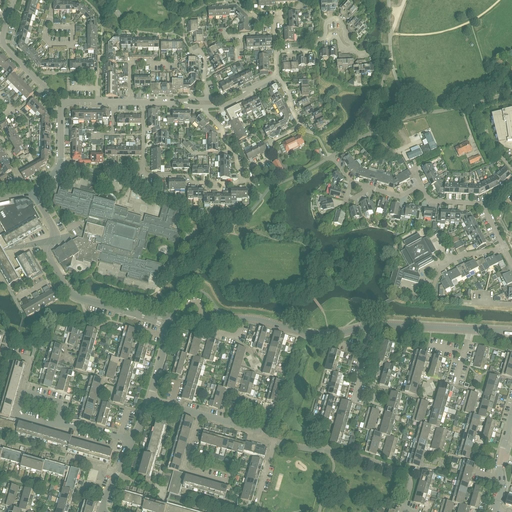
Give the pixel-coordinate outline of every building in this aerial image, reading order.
[(326,8),(326,6),(328,6),(328,7),(329,7),(329,0),(320,0),(321,9),(323,9),(323,10),(325,11),(326,10),(326,8)] [(336,9),(336,8),(338,8),(337,0),(329,0),(329,7),(331,7),(331,6),(333,6),(333,8),(332,8),(332,10),(334,11),(336,9)] [(29,2),(27,7),(36,10),(37,4),(29,2)] [(343,12),(343,11),(344,10),(346,11),(345,12),(346,13),(352,7),(348,3),(347,4),(345,2),(339,9),(341,10),(340,11),(340,13),(342,13),(343,12)] [(77,15),(81,5),(79,5),(79,4),(72,4),(72,11),(76,11),(76,15),(77,15)] [(80,13),(83,16),(88,11),(82,6),(81,5),(77,15),(78,15),(80,13)] [(351,19),(357,13),(359,11),(353,6),(352,7),(346,13),(347,14),(348,13),(350,15),(348,16),(347,17),(347,19),(349,19),(350,18),(351,19)] [(27,7),(26,13),(32,15),(34,16),(36,10),(27,7)] [(234,14),(237,17),(242,12),(238,8),(235,8),(235,7),(229,7),(229,14),(234,14)] [(91,11),(89,13),(88,11),(83,16),(86,18),(83,21),(84,22),(93,18),(92,17),(94,14),(91,11)] [(24,12),(22,18),(31,21),(32,15),(26,13),(24,12)] [(240,20),(241,25),(248,25),(248,18),(245,16),(246,15),(242,12),(237,17),(240,20)] [(22,18),(20,24),(29,27),(31,21),(22,18)] [(88,23),(88,27),(94,27),(97,27),(97,19),(93,19),(93,18),(84,22),(84,23),(88,23)] [(191,19),(191,22),(188,22),(188,27),(198,27),(198,21),(197,21),(197,18),(191,19)] [(350,28),(350,27),(351,26),(353,27),(352,28),(353,29),(359,23),(355,19),(354,20),(352,18),(347,25),(348,26),(347,27),(347,29),(349,29),(350,28)] [(357,35),(357,34),(359,35),(364,29),(365,31),(366,31),(365,30),(367,28),(367,26),(365,25),(365,24),(363,26),(359,23),(353,29),(354,30),(355,29),(357,31),(355,32),(354,33),(354,35),(357,35)] [(20,24),(19,30),(28,32),(29,27),(20,24)] [(17,36),(20,37),(26,38),(28,32),(19,30),(17,36)] [(115,43),(121,43),(121,36),(115,36),(115,38),(113,39),(111,41),(114,45),(115,43)] [(18,46),(24,44),(26,38),(20,37),(18,44),(19,44),(18,46)] [(194,43),(203,43),(205,46),(207,45),(205,42),(203,42),(203,38),(207,37),(194,38),(194,43)] [(244,44),(244,49),(247,49),(247,48),(253,47),(253,38),(246,39),(246,44),(244,44)] [(106,46),(106,51),(113,51),(113,46),(114,45),(111,41),(108,44),(108,46),(106,46)] [(206,48),(209,55),(220,49),(217,42),(206,48)] [(19,48),(25,54),(29,49),(24,45),(24,44),(18,46),(20,48),(19,48)] [(87,51),(88,51),(94,51),(94,55),(97,55),(97,50),(97,45),(87,44),(87,51)] [(323,59),(323,58),(328,58),(328,49),(325,49),(325,44),(322,45),(322,48),(320,48),(320,60),(322,60),(323,59)] [(331,45),(331,49),(328,49),(328,58),(337,57),(336,48),(334,48),(334,45),(331,45)] [(25,54),(29,58),(35,51),(31,47),(29,49),(25,54)] [(209,55),(212,59),(218,56),(218,57),(223,54),(220,49),(209,55)] [(29,58),(33,62),(38,57),(38,58),(40,56),(35,51),(29,58)] [(309,57),(310,56),(310,59),(306,59),(306,66),(316,66),(316,60),(314,60),(314,56),(312,56),(312,53),(309,54),(309,57)] [(338,58),(338,59),(336,59),(337,67),(340,67),(340,69),(345,69),(345,65),(345,60),(343,60),(343,61),(341,61),(341,59),(342,59),(341,58),(341,53),(338,53),(338,58)] [(299,54),(300,57),(297,57),(298,61),(298,66),(306,66),(306,59),(302,59),(302,57),(303,57),(302,54),(299,54)] [(97,63),(97,55),(94,55),(94,60),(88,60),(88,69),(94,69),(94,63),(97,63)] [(348,59),(349,59),(349,61),(346,61),(346,60),(345,60),(345,65),(345,69),(351,68),(351,66),(353,66),(353,64),(353,59),(351,59),(351,57),(351,55),(348,55),(348,57),(348,59)] [(210,61),(212,65),(221,61),(218,57),(218,56),(212,59),(210,61)] [(40,68),(42,62),(38,58),(38,57),(33,62),(38,67),(39,67),(40,68)] [(0,62),(0,65),(3,68),(9,62),(5,58),(0,62)] [(293,61),(294,61),(294,63),(290,64),(290,71),(299,70),(298,66),(298,61),(296,61),(296,58),(293,58),(293,61)] [(281,62),(282,71),(290,71),(290,64),(286,64),(286,62),(287,62),(286,59),(283,59),(284,61),(281,62)] [(224,68),(221,61),(212,65),(216,72),(224,68)] [(364,64),(365,64),(365,66),(362,66),(362,65),(361,65),(362,74),(367,74),(367,71),(370,71),(374,71),(373,63),(369,63),(369,64),(367,64),(367,62),(366,61),(364,62),(364,64)] [(3,68),(7,72),(14,65),(12,63),(11,63),(9,62),(3,68)] [(355,63),(355,64),(353,64),(353,66),(353,72),(356,72),(356,74),(362,74),(361,65),(360,65),(360,66),(357,66),(357,64),(358,64),(358,62),(356,62),(355,63)] [(7,72),(10,76),(14,72),(17,70),(15,68),(16,67),(14,65),(7,72)] [(260,74),(258,75),(259,77),(263,75),(267,75),(267,72),(269,72),(269,66),(260,66),(260,74)] [(250,71),(245,74),(249,82),(259,77),(258,75),(253,77),(250,71)] [(16,74),(14,72),(10,76),(7,79),(11,84),(17,77),(15,75),(16,74)] [(190,78),(188,80),(196,87),(195,87),(199,83),(197,82),(197,80),(198,80),(198,74),(191,74),(191,78),(190,78)] [(228,77),(229,79),(233,87),(238,85),(239,87),(238,84),(235,79),(233,74),(228,77)] [(245,74),(240,76),(244,84),(249,82),(245,74)] [(240,76),(235,79),(238,84),(239,87),(244,84),(240,76)] [(11,84),(15,88),(22,80),(20,78),(19,79),(17,77),(11,84)] [(229,79),(224,81),(228,90),(233,87),(229,79)] [(299,85),(299,84),(301,84),(301,88),(309,87),(308,79),(299,80),(299,82),(296,82),(296,85),(299,85)] [(15,88),(19,92),(25,85),(23,83),(24,82),(22,80),(15,88)] [(193,92),(195,92),(196,89),(196,87),(188,80),(189,81),(188,82),(183,82),(183,89),(189,89),(189,88),(191,88),(191,91),(193,92)] [(223,92),(228,90),(224,81),(219,84),(223,92)] [(19,92),(23,96),(30,88),(28,86),(27,87),(25,85),(19,92)] [(279,89),(278,89),(276,85),(269,89),(270,91),(268,92),(271,97),(278,94),(277,92),(279,91),(279,92),(281,91),(281,89),(279,89)] [(296,91),(296,92),(296,94),(299,94),(299,96),(309,96),(309,87),(301,88),(301,92),(299,92),(299,91),(296,91)] [(27,100),(34,93),(31,91),(32,90),(30,88),(23,96),(27,100)] [(281,95),(281,96),(279,97),(278,94),(271,97),(273,102),(272,102),(274,105),(275,104),(283,100),(282,98),(283,98),(284,96),(282,95),(281,95)] [(257,98),(252,100),(256,108),(261,106),(257,98)] [(300,107),(300,106),(301,105),(303,108),(310,105),(306,98),(297,102),(298,104),(296,105),(297,108),(300,107)] [(33,99),(27,105),(31,109),(38,103),(33,99)] [(252,100),(247,103),(251,111),(256,108),(252,100)] [(275,104),(277,109),(286,105),(283,100),(275,104)] [(241,103),(244,110),(246,113),(251,111),(247,103),(245,104),(244,101),(241,103)] [(36,114),(37,112),(42,107),(38,103),(31,109),(36,114)] [(241,103),(233,107),(236,114),(244,110),(241,103)] [(280,114),(282,113),(288,110),(286,105),(277,109),(280,114)] [(302,116),(304,115),(305,117),(310,114),(313,113),(313,112),(310,105),(303,108),(305,112),(303,113),(303,112),(300,114),(302,116)] [(37,117),(38,118),(47,114),(46,113),(47,112),(42,107),(37,112),(40,114),(37,117)] [(225,111),(230,122),(237,118),(235,114),(236,114),(233,107),(225,111)] [(146,114),(146,116),(158,116),(158,111),(159,111),(159,108),(153,108),(153,110),(148,110),(148,114),(146,114)] [(502,146),(511,149),(511,150),(511,149),(511,108),(492,114),(498,142),(499,142),(502,146)] [(284,118),(284,120),(288,121),(290,118),(289,116),(291,115),(288,110),(282,113),(284,118)] [(312,119),(312,118),(314,117),(316,120),(322,117),(318,110),(313,112),(313,113),(310,114),(311,116),(308,117),(310,120),(312,119)] [(69,117),(69,126),(73,126),(73,121),(79,121),(79,112),(73,112),(73,117),(69,117)] [(190,112),(184,112),(184,122),(190,122),(190,123),(193,123),(193,117),(193,115),(190,115),(190,112)] [(42,119),(42,123),(48,123),(48,116),(47,116),(47,114),(38,118),(38,119),(42,119)] [(194,122),(198,126),(205,119),(201,115),(198,118),(196,115),(193,115),(193,117),(193,123),(193,122),(194,122)] [(314,128),(316,127),(317,129),(326,125),(322,117),(316,120),(317,124),(316,125),(315,124),(312,125),(314,128)] [(231,129),(240,124),(237,118),(230,122),(228,123),(229,126),(231,125),(232,128),(231,129)] [(9,119),(4,122),(0,123),(0,128),(1,130),(3,129),(9,126),(11,124),(10,123),(11,122),(9,119)] [(204,132),(206,134),(212,129),(208,125),(209,123),(205,119),(198,126),(202,130),(201,131),(203,133),(204,132)] [(279,123),(278,123),(281,130),(286,127),(285,125),(287,124),(288,121),(284,120),(283,121),(279,123)] [(152,128),(152,131),(159,131),(159,122),(158,122),(148,122),(148,128),(152,128)] [(280,132),(280,131),(281,130),(278,123),(276,124),(275,122),(270,125),(274,133),(275,132),(275,131),(277,130),(278,132),(277,132),(278,134),(279,134),(280,132)] [(3,129),(6,134),(14,130),(11,124),(9,126),(3,129)] [(243,130),(240,124),(231,129),(233,132),(234,131),(236,134),(234,135),(243,130)] [(423,124),(411,130),(412,133),(409,134),(411,138),(426,130),(423,124)] [(272,135),(271,135),(270,133),(272,132),(273,133),(274,133),(270,125),(265,127),(266,129),(263,130),(267,137),(269,136),(269,137),(271,138),(272,136),(272,135)] [(69,126),(69,128),(69,130),(70,130),(70,136),(79,136),(79,130),(73,130),(73,126),(69,126)] [(214,131),(212,129),(206,134),(208,136),(208,140),(218,140),(218,134),(214,134),(214,131)] [(6,134),(10,139),(17,135),(14,130),(6,134)] [(247,137),(247,136),(243,130),(234,135),(236,138),(237,137),(239,141),(247,137)] [(155,134),(155,139),(167,139),(167,131),(159,131),(152,131),(152,134),(155,134)] [(431,132),(424,135),(431,150),(437,147),(431,132)] [(10,139),(12,145),(20,140),(17,135),(10,139)] [(283,145),(280,146),(283,153),(286,151),(287,153),(298,147),(304,144),(300,136),(294,139),(293,138),(282,144),(283,145)] [(158,148),(166,148),(166,145),(167,145),(167,139),(155,139),(155,145),(158,145),(158,148)] [(12,145),(15,150),(21,146),(21,147),(23,145),(20,140),(12,145)] [(459,156),(465,153),(465,154),(472,151),(468,141),(461,144),(462,145),(455,148),(459,156)] [(267,150),(263,142),(256,146),(261,155),(264,154),(263,152),(267,150)] [(421,147),(422,151),(422,152),(426,150),(427,153),(429,152),(430,152),(429,149),(427,144),(421,147)] [(13,151),(16,156),(24,152),(21,147),(21,146),(15,150),(13,151)] [(256,146),(250,149),(255,158),(258,157),(257,155),(260,154),(261,155),(256,146)] [(244,152),(248,160),(252,158),(253,160),(255,158),(250,149),(244,152)] [(420,150),(408,155),(410,160),(422,154),(420,150)] [(79,160),(79,163),(87,163),(87,160),(82,160),(82,154),(73,154),(73,160),(79,160)] [(97,154),(91,154),(91,156),(91,160),(87,160),(87,163),(91,163),(97,163),(97,154)] [(344,163),(347,167),(354,162),(349,155),(342,160),(344,162),(344,163)] [(481,160),(479,155),(473,157),(468,159),(470,164),(481,160)] [(0,162),(0,163),(3,168),(8,165),(11,164),(8,158),(0,162)] [(41,159),(36,163),(39,169),(39,168),(45,165),(45,164),(47,163),(47,162),(41,159)] [(278,160),(273,163),(278,174),(284,171),(280,164),(278,165),(276,161),(278,160),(278,161),(278,160)] [(355,175),(359,168),(360,168),(361,166),(356,160),(354,162),(347,167),(351,172),(352,171),(355,175)] [(36,163),(31,166),(35,174),(40,171),(39,168),(39,169),(36,163)] [(422,168),(424,173),(433,168),(431,164),(422,168)] [(11,170),(8,165),(3,168),(0,169),(3,174),(0,176),(0,178),(1,180),(8,176),(6,173),(11,170)] [(31,166),(25,169),(30,177),(35,174),(31,166)] [(510,171),(505,166),(499,171),(506,179),(510,176),(507,173),(510,171)] [(360,178),(365,179),(367,171),(360,168),(359,168),(355,175),(360,177),(360,178)] [(424,173),(426,177),(436,172),(433,168),(424,173)] [(20,172),(23,177),(25,180),(30,177),(25,169),(20,172)] [(411,176),(408,170),(400,174),(404,182),(409,180),(408,178),(411,176)] [(338,183),(343,179),(337,171),(332,176),(338,183)] [(371,180),(374,181),(376,173),(367,171),(365,179),(371,181),(371,180)] [(377,183),(382,184),(385,174),(385,173),(377,171),(376,173),(374,181),(377,182),(377,183)] [(494,176),(493,176),(493,177),(496,182),(500,179),(502,182),(506,179),(499,171),(494,176)] [(426,177),(429,181),(438,177),(436,172),(426,177)] [(393,178),(390,177),(391,174),(385,173),(385,174),(382,184),(388,186),(388,185),(393,187),(393,178)] [(393,178),(393,187),(399,184),(399,185),(404,182),(400,174),(393,178)] [(493,176),(489,179),(494,188),(498,186),(496,182),(493,177),(493,176)] [(429,181),(431,186),(433,184),(440,181),(438,177),(429,181)] [(408,183),(411,189),(419,185),(416,179),(408,183)] [(489,179),(485,181),(489,190),(494,188),(489,179)] [(438,193),(444,193),(444,186),(442,186),(440,181),(433,184),(438,193)] [(485,181),(480,183),(485,192),(489,190),(485,181)] [(480,183),(477,185),(479,195),(485,192),(480,183)] [(87,218),(88,219),(89,219),(88,220),(87,221),(87,222),(88,222),(87,223),(83,239),(81,239),(80,241),(78,240),(77,240),(76,239),(72,241),(56,250),(54,251),(61,264),(62,263),(66,269),(71,266),(73,256),(75,256),(77,260),(77,261),(83,262),(84,261),(92,263),(93,260),(97,261),(97,260),(99,260),(99,262),(113,266),(114,264),(123,266),(121,272),(128,274),(127,278),(148,284),(151,274),(153,275),(153,276),(160,278),(160,275),(161,275),(163,267),(161,264),(146,260),(146,261),(138,259),(139,256),(141,257),(143,249),(146,250),(148,241),(146,241),(148,234),(169,239),(168,241),(175,243),(179,241),(181,233),(181,231),(172,229),(177,209),(163,205),(159,219),(145,215),(143,222),(141,221),(142,216),(128,213),(129,210),(114,206),(116,201),(115,198),(114,195),(111,193),(109,193),(104,193),(100,194),(100,195),(98,198),(95,197),(95,195),(74,189),(72,195),(68,194),(69,190),(67,189),(67,187),(60,185),(57,195),(54,195),(53,202),(55,205),(56,205),(62,207),(61,209),(75,213),(74,215),(87,218)] [(331,188),(329,195),(339,197),(341,191),(336,189),(337,187),(331,185),(330,188),(331,188)] [(322,203),(320,209),(323,209),(323,210),(333,208),(332,201),(327,202),(326,199),(320,197),(319,202),(322,203)] [(385,216),(386,213),(388,204),(385,204),(386,200),(379,198),(377,208),(383,210),(383,212),(384,213),(383,216),(385,216)] [(25,199),(14,201),(15,204),(0,206),(0,222),(6,233),(1,236),(0,238),(5,246),(6,246),(7,248),(41,228),(37,220),(41,218),(34,207),(31,201),(25,199)] [(374,212),(374,203),(370,204),(369,200),(361,202),(364,213),(372,210),(373,213),(374,212)] [(401,216),(402,210),(398,209),(399,204),(392,203),(390,215),(395,216),(394,219),(400,220),(401,216)] [(402,210),(401,216),(404,217),(405,216),(410,217),(410,216),(412,206),(410,205),(409,206),(406,206),(405,209),(403,209),(402,210)] [(360,218),(362,217),(360,211),(358,212),(356,206),(349,208),(352,218),(359,216),(360,218)] [(418,220),(420,212),(417,211),(417,207),(415,207),(414,206),(412,206),(410,216),(416,217),(416,219),(418,220)] [(431,218),(431,220),(435,220),(436,209),(431,209),(431,210),(424,209),(423,218),(431,218)] [(345,214),(341,213),(342,211),(337,210),(335,217),(334,223),(341,225),(345,214)] [(437,215),(437,221),(439,221),(438,224),(440,224),(445,225),(445,222),(446,211),(441,211),(441,215),(437,215)] [(460,212),(460,220),(462,220),(464,222),(470,219),(472,218),(470,213),(467,214),(467,212),(460,212)] [(464,222),(466,227),(475,222),(472,218),(470,219),(464,222)] [(466,227),(467,229),(465,230),(466,232),(468,231),(477,226),(475,222),(466,227)] [(479,231),(477,226),(468,231),(466,232),(465,232),(467,237),(470,235),(479,231)] [(470,235),(472,240),(481,235),(479,231),(470,235)] [(395,266),(394,269),(393,269),(389,285),(399,288),(401,284),(402,279),(418,284),(420,277),(418,272),(418,269),(433,261),(430,256),(431,254),(436,252),(428,237),(423,240),(421,239),(418,234),(403,242),(406,247),(406,249),(401,252),(409,267),(401,271),(397,270),(398,267),(395,266)] [(472,240),(474,244),(483,239),(481,235),(472,240)] [(486,243),(483,239),(474,244),(477,248),(479,247),(481,249),(486,247),(485,244),(486,243)] [(0,269),(9,285),(19,280),(0,247),(0,269)] [(43,273),(30,251),(17,258),(17,259),(16,260),(27,279),(31,277),(33,279),(43,273)] [(499,256),(495,258),(494,256),(489,258),(493,266),(498,264),(502,271),(506,269),(499,256)] [(483,258),(479,260),(485,271),(489,269),(493,266),(489,258),(485,260),(483,258)] [(474,260),(469,262),(474,270),(478,268),(481,273),(482,276),(486,273),(485,271),(479,260),(475,262),(474,260)] [(464,263),(460,265),(466,276),(470,274),(469,273),(474,270),(469,262),(465,265),(464,263)] [(456,269),(452,271),(456,279),(458,282),(466,278),(466,276),(460,265),(456,267),(456,269)] [(499,278),(502,282),(511,276),(511,275),(510,272),(508,273),(506,269),(502,271),(495,275),(497,279),(499,278)] [(452,282),(456,279),(452,271),(447,274),(448,276),(444,278),(450,289),(454,286),(452,282)] [(511,276),(502,282),(504,287),(502,288),(504,292),(511,288),(511,276)] [(439,286),(439,295),(445,296),(445,291),(450,289),(444,278),(442,279),(440,282),(442,285),(439,286)] [(53,289),(50,291),(49,289),(47,291),(53,301),(58,298),(53,289)] [(45,294),(42,295),(48,304),(53,301),(47,291),(44,292),(45,294)] [(42,295),(40,297),(39,296),(37,297),(43,307),(48,304),(42,295)] [(35,300),(32,301),(37,310),(43,307),(37,297),(34,298),(35,300)] [(32,301),(29,303),(29,302),(26,303),(32,313),(37,310),(32,301)] [(24,306),(21,307),(27,316),(32,313),(26,303),(24,305),(24,306)] [(88,327),(87,327),(86,333),(87,333),(96,336),(98,330),(88,327)] [(125,327),(124,332),(135,335),(136,330),(135,329),(125,327)] [(68,329),(69,329),(68,333),(79,336),(80,337),(82,337),(83,334),(80,334),(80,331),(69,328),(68,329)] [(123,333),(124,333),(122,337),(133,340),(135,335),(124,332),(123,332),(123,333)] [(285,335),(277,332),(275,332),(274,332),(273,337),(274,337),(284,340),(285,339),(284,339),(285,335)] [(68,333),(67,337),(66,337),(66,338),(77,341),(79,336),(68,333)] [(86,333),(85,335),(84,338),(95,341),(96,337),(98,338),(99,336),(96,336),(87,333),(86,333)] [(201,336),(191,334),(190,339),(201,342),(202,337),(201,336)] [(120,337),(118,342),(132,346),(133,340),(122,337),(120,337)] [(282,345),(283,341),(284,341),(284,340),(273,337),(271,342),(282,345)] [(74,346),(76,347),(79,348),(80,345),(77,344),(77,341),(66,338),(65,339),(66,340),(65,344),(69,345),(72,346),(74,346)] [(94,345),(95,341),(84,338),(83,341),(83,343),(93,346),(96,347),(97,346),(94,345)] [(217,347),(219,341),(208,338),(206,343),(217,347)] [(190,339),(188,344),(199,347),(201,342),(190,339)] [(392,343),(384,341),(382,340),(380,346),(392,349),(392,348),(391,347),(392,343)] [(121,343),(121,344),(119,348),(130,351),(132,346),(118,342),(121,343)] [(147,349),(149,345),(140,342),(139,348),(148,350),(150,351),(151,350),(147,349)] [(280,350),(282,345),(271,342),(270,347),(280,350)] [(62,346),(52,343),(50,349),(61,352),(62,346)] [(92,351),(93,346),(83,343),(82,344),(82,345),(81,348),(84,349),(90,351),(92,351)] [(206,343),(205,349),(216,352),(217,347),(206,343)] [(188,344),(187,349),(198,352),(199,347),(188,344)] [(489,348),(479,345),(477,351),(488,354),(489,348)] [(246,349),(235,346),(233,351),(244,354),(246,349)] [(389,354),(391,350),(392,350),(392,349),(380,346),(379,351),(389,354)] [(279,356),(280,350),(270,347),(268,353),(279,356)] [(92,351),(90,351),(84,349),(81,348),(80,351),(80,352),(80,353),(92,357),(92,356),(91,355),(92,351)] [(119,348),(118,352),(118,351),(117,353),(129,356),(130,351),(119,348)] [(187,349),(185,354),(187,355),(189,355),(191,356),(193,357),(194,357),(196,357),(198,352),(187,349)] [(205,349),(203,354),(215,357),(215,356),(216,352),(205,349)] [(341,352),(333,350),(330,349),(329,354),(339,357),(341,352)] [(417,350),(415,356),(426,359),(427,353),(426,353),(425,353),(417,350)] [(233,351),(232,356),(243,359),(244,354),(233,351)] [(388,358),(389,354),(379,351),(377,356),(389,359),(392,360),(393,359),(388,358)] [(477,351),(476,356),(486,359),(488,354),(477,351)] [(48,356),(47,359),(58,362),(60,357),(47,353),(46,355),(48,356)] [(89,362),(90,358),(91,358),(92,357),(80,353),(78,359),(89,362)] [(118,354),(117,358),(116,358),(119,359),(120,359),(122,360),(124,361),(125,361),(127,361),(128,361),(129,356),(117,353),(117,354),(118,354)] [(137,353),(136,358),(145,360),(145,361),(146,361),(147,360),(144,359),(146,355),(137,353)] [(278,361),(279,356),(268,353),(267,357),(267,358),(278,361)] [(213,362),(214,358),(215,358),(215,357),(203,354),(202,359),(204,360),(213,362)] [(338,362),(339,357),(329,354),(327,359),(338,362)] [(414,357),(415,357),(413,361),(424,364),(426,359),(415,356),(414,355),(414,357)] [(108,356),(107,360),(106,360),(106,361),(117,364),(119,359),(116,358),(117,358),(108,356)] [(379,362),(381,363),(385,364),(386,364),(388,360),(389,360),(389,359),(377,356),(376,361),(378,362),(379,362)] [(476,356),(474,361),(486,365),(486,363),(485,363),(486,359),(476,356)] [(193,357),(193,360),(192,362),(203,365),(204,360),(202,359),(201,359),(199,358),(197,357),(196,357),(194,357),(193,357)] [(276,366),(278,361),(267,358),(265,363),(276,366)] [(88,366),(89,362),(78,359),(77,364),(89,367),(89,366),(88,366)] [(336,368),(338,362),(327,359),(326,365),(336,368)] [(106,362),(105,366),(116,369),(117,364),(106,361),(105,362),(106,362)] [(135,363),(134,363),(132,363),(130,362),(128,361),(127,361),(125,361),(123,366),(135,369),(135,368),(134,368),(135,364),(135,363)] [(230,361),(229,367),(240,370),(241,365),(241,364),(230,361)] [(413,361),(412,365),(411,365),(411,366),(423,369),(424,364),(413,361)] [(473,367),(483,370),(484,365),(486,366),(486,365),(474,361),(473,367)] [(26,366),(26,365),(27,363),(22,362),(22,365),(13,362),(12,368),(23,371),(24,366),(25,366),(26,366)] [(201,370),(203,365),(192,362),(190,367),(201,370)] [(275,371),(276,366),(265,363),(264,368),(275,371)] [(385,364),(381,363),(380,366),(384,367),(384,369),(392,372),(393,366),(386,364),(385,364)] [(57,367),(46,364),(44,370),(55,372),(57,367)] [(86,372),(87,368),(88,368),(89,367),(77,364),(75,369),(86,372)] [(511,372),(511,366),(504,364),(502,364),(500,369),(503,369),(511,372)] [(329,371),(332,372),(334,373),(335,373),(336,368),(326,365),(324,370),(327,371),(329,371)] [(105,366),(104,370),(103,370),(103,371),(115,374),(116,369),(105,366)] [(132,374),(134,370),(135,370),(135,369),(123,366),(122,371),(132,374)] [(411,367),(412,367),(411,371),(421,374),(423,369),(411,366),(411,367)] [(200,375),(201,370),(190,367),(189,372),(200,375)] [(229,367),(227,372),(238,375),(240,370),(229,367)] [(21,376),(23,371),(12,368),(11,373),(21,376)] [(262,374),(273,377),(275,371),(264,368),(262,374)] [(66,370),(64,369),(62,369),(61,372),(61,374),(71,377),(73,372),(66,370)] [(501,375),(510,377),(511,378),(511,377),(511,372),(503,369),(501,375)] [(44,370),(43,375),(54,378),(55,372),(44,370)] [(252,373),(249,372),(247,372),(245,371),(244,371),(242,370),(242,371),(241,373),(244,374),(244,377),(255,380),(256,374),(252,373)] [(109,379),(112,380),(113,380),(115,374),(103,371),(103,372),(103,373),(102,377),(103,377),(109,379)] [(131,380),(132,374),(122,371),(120,377),(131,380)] [(411,371),(409,375),(408,375),(408,376),(420,380),(420,378),(421,374),(411,371)] [(198,381),(200,375),(189,372),(188,378),(198,381)] [(227,372),(226,377),(237,380),(238,375),(227,372)] [(20,381),(21,376),(11,373),(9,378),(20,381)] [(334,373),(332,378),(340,381),(342,375),(335,373),(334,373)] [(61,374),(59,379),(70,382),(71,378),(72,379),(72,377),(71,377),(61,374)] [(43,375),(42,380),(52,383),(54,378),(43,375)] [(499,383),(500,378),(492,375),(489,375),(488,380),(499,383)] [(409,377),(407,382),(418,385),(420,380),(408,376),(408,377),(409,377)] [(91,377),(90,381),(89,381),(89,382),(100,385),(102,380),(100,380),(91,377)] [(226,377),(224,382),(235,385),(237,380),(226,377)] [(244,377),(242,382),(253,385),(255,380),(244,377)] [(18,386),(20,381),(9,378),(8,383),(18,386)] [(197,386),(198,381),(188,378),(186,382),(186,383),(197,386)] [(59,379),(58,384),(69,388),(70,387),(69,386),(70,382),(59,379)] [(282,382),(281,381),(272,379),(271,384),(282,387),(283,382),(282,382)] [(40,385),(48,388),(49,388),(51,388),(52,383),(42,380),(40,385)] [(497,389),(499,384),(499,383),(488,380),(486,385),(497,389)] [(89,383),(88,387),(99,390),(100,385),(89,382),(88,383),(89,383)] [(128,388),(129,385),(119,382),(117,386),(117,387),(129,390),(129,389),(128,388)] [(225,388),(228,389),(232,390),(234,391),(235,385),(224,382),(223,387),(225,388)] [(242,382),(241,384),(241,387),(252,390),(253,385),(242,382)] [(417,390),(418,387),(418,385),(407,382),(406,386),(406,385),(405,387),(417,390)] [(17,391),(18,386),(8,383),(6,388),(17,391)] [(195,391),(197,386),(186,383),(185,388),(195,391)] [(451,387),(440,383),(439,389),(449,392),(452,392),(453,387),(451,387)] [(56,390),(67,393),(68,389),(69,389),(69,388),(58,384),(56,390)] [(271,384),(270,389),(280,393),(282,387),(271,384)] [(224,391),(227,392),(228,389),(225,388),(223,387),(215,385),(213,389),(212,389),(212,390),(224,393),(224,391)] [(499,394),(500,389),(497,389),(486,385),(485,390),(499,394)] [(88,387),(87,392),(86,391),(86,392),(97,396),(99,390),(88,387)] [(126,395),(128,391),(129,391),(129,390),(117,387),(117,388),(116,392),(118,393),(126,395)] [(239,392),(241,393),(250,395),(252,390),(241,387),(239,392)] [(404,392),(413,395),(415,395),(417,390),(405,387),(405,388),(406,388),(404,392)] [(15,397),(17,391),(6,388),(5,394),(15,397)] [(194,396),(195,391),(185,388),(183,393),(194,396)] [(270,389),(268,393),(267,393),(266,394),(279,398),(280,393),(270,389)] [(439,389),(438,392),(437,394),(448,397),(449,392),(439,389)] [(213,392),(212,396),(222,399),(224,393),(212,390),(212,391),(213,392)] [(497,400),(499,394),(485,390),(485,391),(483,395),(485,396),(497,400)] [(467,391),(466,395),(465,395),(465,396),(477,399),(478,394),(477,393),(474,393),(467,391)] [(86,394),(85,398),(96,401),(97,396),(86,392),(85,394),(86,394)] [(402,395),(391,392),(389,397),(400,400),(402,395)] [(182,399),(184,399),(192,402),(194,397),(196,398),(196,397),(194,396),(183,393),(182,399)] [(14,402),(15,397),(5,394),(3,399),(14,402)] [(269,401),(271,401),(273,402),(275,402),(276,403),(277,403),(279,398),(266,394),(266,395),(268,396),(267,400),(269,401)] [(446,402),(447,401),(448,397),(437,394),(436,399),(446,402)] [(496,405),(497,400),(483,395),(482,401),(496,405)] [(212,396),(210,400),(210,399),(209,400),(221,404),(222,399),(212,396)] [(465,397),(464,401),(475,404),(477,399),(465,396),(464,397),(465,397)] [(123,405),(125,401),(126,401),(126,400),(117,397),(114,397),(113,402),(123,405)] [(398,405),(400,401),(400,400),(389,397),(388,402),(398,405)] [(85,398),(84,402),(83,402),(83,403),(94,406),(96,401),(85,398)] [(13,407),(14,402),(3,399),(2,404),(13,407)] [(418,399),(417,403),(416,403),(415,404),(427,408),(429,402),(427,402),(425,401),(418,399)] [(209,406),(219,409),(220,407),(221,404),(209,400),(209,402),(210,402),(209,406)] [(351,407),(352,403),(343,400),(341,400),(340,406),(352,409),(352,408),(351,407)] [(325,401),(323,406),(334,409),(336,410),(337,407),(335,406),(333,405),(333,404),(325,401)] [(462,405),(462,406),(474,410),(475,404),(464,401),(463,405),(462,405)] [(492,409),(495,410),(496,405),(482,401),(480,406),(492,409)] [(397,411),(397,409),(398,405),(388,402),(386,407),(397,411)] [(83,404),(82,408),(93,411),(94,406),(83,403),(82,404),(83,404)] [(0,409),(11,412),(13,407),(2,404),(0,409)] [(416,406),(415,410),(426,413),(427,408),(415,404),(415,406),(416,406)] [(443,412),(445,407),(434,404),(433,409),(443,412)] [(349,414),(350,410),(351,410),(352,409),(340,406),(338,411),(349,414)] [(462,408),(461,412),(470,414),(472,415),(474,410),(462,406),(462,407),(462,408)] [(491,413),(490,413),(492,409),(480,406),(479,411),(490,414),(491,414),(491,413)] [(395,416),(397,411),(386,407),(386,409),(385,413),(395,416)] [(82,408),(81,413),(91,416),(93,411),(82,408)] [(375,410),(368,408),(367,413),(378,416),(379,411),(377,410),(375,410)] [(11,414),(11,413),(11,412),(0,409),(0,415),(9,418),(11,414)] [(442,418),(443,413),(443,412),(433,409),(431,415),(442,418)] [(413,414),(412,415),(424,418),(426,413),(415,410),(414,414),(413,414)] [(348,419),(348,418),(349,414),(338,411),(337,416),(348,419)] [(479,411),(478,413),(477,416),(478,417),(478,416),(481,417),(483,418),(485,418),(487,419),(489,419),(490,414),(479,411)] [(89,422),(90,422),(91,416),(81,413),(80,417),(76,416),(73,415),(73,420),(81,421),(81,419),(87,421),(89,422)] [(367,413),(365,418),(376,421),(378,416),(367,413)] [(394,421),(394,420),(395,416),(385,413),(383,418),(394,421)] [(474,415),(472,415),(470,414),(470,415),(466,414),(465,418),(468,419),(479,423),(481,417),(478,416),(478,417),(477,416),(475,416),(474,415)] [(8,422),(9,418),(0,415),(0,428),(11,432),(13,423),(8,422)] [(413,416),(412,420),(420,423),(420,422),(423,423),(424,418),(412,415),(412,416),(413,416)] [(431,415),(430,420),(440,423),(444,424),(445,418),(442,418),(431,415)] [(346,424),(347,420),(348,419),(337,416),(336,421),(346,424)] [(193,420),(183,417),(181,422),(192,425),(193,420)] [(365,418),(364,424),(375,427),(376,421),(365,418)] [(393,426),(394,422),(394,421),(383,418),(382,423),(393,426)] [(468,419),(467,425),(478,428),(479,423),(468,419)] [(496,422),(489,419),(487,419),(486,424),(495,427),(495,426),(494,426),(496,422)] [(437,427),(439,428),(440,423),(430,420),(428,425),(431,426),(433,426),(435,427),(437,427)] [(345,428),(346,424),(336,421),(334,425),(334,426),(345,429),(346,430),(346,428),(345,428)] [(19,422),(18,424),(19,425),(16,433),(19,434),(21,434),(24,424),(22,423),(19,422)] [(144,454),(139,475),(146,477),(146,480),(150,481),(151,478),(150,478),(155,457),(158,458),(167,426),(166,426),(166,424),(162,422),(161,425),(156,423),(147,455),(144,454)] [(181,422),(180,427),(190,430),(192,425),(181,422)] [(420,422),(420,423),(419,427),(418,427),(418,428),(429,431),(431,426),(428,425),(426,424),(424,424),(423,423),(420,422)] [(391,431),(391,430),(393,426),(382,423),(380,428),(391,431)] [(21,434),(27,436),(30,425),(24,424),(21,434)] [(371,431),(373,432),(375,427),(364,424),(362,429),(371,431)] [(463,429),(465,430),(474,432),(476,433),(478,428),(467,425),(464,424),(463,429)] [(27,436),(32,437),(35,427),(30,425),(27,436)] [(343,434),(345,430),(345,429),(334,426),(333,431),(343,434)] [(32,437),(37,439),(40,428),(35,427),(32,437)] [(180,427),(178,433),(189,435),(190,430),(180,427)] [(446,435),(447,431),(439,428),(437,427),(435,433),(447,436),(447,435),(446,435)] [(37,439),(42,440),(45,429),(40,428),(37,439)] [(386,436),(388,436),(390,437),(391,431),(380,428),(379,433),(379,434),(382,434),(384,435),(386,436)] [(418,429),(417,433),(428,436),(429,431),(418,428),(418,429)] [(42,440),(47,442),(50,431),(45,429),(42,440)] [(465,430),(464,435),(475,438),(476,433),(474,432),(465,430)] [(56,432),(50,431),(47,442),(53,443),(56,432)] [(342,440),(342,438),(343,434),(333,431),(331,437),(342,440)] [(371,431),(369,436),(380,439),(382,434),(379,434),(379,433),(377,433),(375,432),(373,432),(371,431)] [(61,434),(56,432),(53,443),(58,445),(61,434)] [(203,432),(200,442),(206,444),(209,433),(203,432)] [(178,433),(177,438),(187,441),(189,435),(178,433)] [(206,444),(207,444),(211,445),(214,435),(209,433),(206,444)] [(417,433),(416,438),(426,441),(428,436),(417,433)] [(435,433),(434,438),(445,441),(446,437),(447,437),(447,436),(435,433)] [(66,435),(61,434),(58,445),(63,446),(66,435)] [(64,447),(68,448),(69,448),(71,439),(72,437),(67,436),(66,435),(63,446),(64,447)] [(211,445),(217,447),(220,436),(214,435),(211,445)] [(464,435),(463,439),(462,440),(473,443),(473,442),(475,438),(464,435)] [(217,447),(222,448),(225,438),(220,436),(217,447)] [(369,436),(368,442),(379,445),(380,439),(369,436)] [(396,438),(393,437),(390,437),(388,436),(386,441),(398,444),(398,443),(397,443),(398,439),(396,438)] [(330,442),(340,445),(342,440),(331,437),(330,442)] [(177,438),(175,443),(186,446),(187,441),(177,438)] [(222,448),(227,450),(230,439),(225,438),(222,448)] [(416,438),(414,443),(414,444),(425,447),(426,441),(416,438)] [(434,438),(432,443),(444,446),(444,445),(443,445),(445,441),(434,438)] [(68,450),(73,452),(76,441),(71,439),(69,448),(68,448),(68,450)] [(235,440),(230,439),(227,450),(232,451),(235,440)] [(232,451),(237,453),(240,442),(235,440),(232,451)] [(462,440),(461,445),(472,449),(473,443),(462,440)] [(81,442),(76,441),(73,452),(78,453),(81,442)] [(386,441),(385,446),(395,449),(396,445),(397,446),(398,444),(386,441)] [(86,444),(81,442),(78,453),(83,455),(86,444)] [(237,453),(242,454),(243,453),(244,447),(245,443),(240,442),(237,453)] [(264,459),(265,453),(267,448),(246,442),(245,443),(244,447),(243,453),(244,453),(243,457),(245,458),(246,454),(264,459)] [(368,442),(366,447),(377,450),(378,447),(379,445),(368,442)] [(175,443),(174,448),(185,451),(186,446),(175,443)] [(442,452),(443,447),(444,448),(444,446),(432,443),(431,448),(432,449),(435,450),(442,452)] [(92,445),(86,444),(83,455),(89,456),(92,445)] [(414,444),(413,449),(423,452),(424,451),(425,447),(414,444)] [(97,447),(92,445),(89,456),(94,458),(97,447)] [(461,445),(460,449),(459,449),(458,451),(459,451),(470,454),(472,449),(461,445)] [(385,446),(383,451),(395,455),(395,454),(394,453),(395,449),(385,446)] [(102,448),(97,447),(94,458),(99,459),(102,448)] [(374,455),(376,455),(377,450),(376,449),(366,447),(365,452),(374,455)] [(107,450),(102,448),(99,459),(104,461),(107,450)] [(174,448),(172,453),(183,456),(185,451),(174,448)] [(0,461),(0,459),(21,465),(21,467),(42,473),(43,471),(56,475),(56,477),(58,477),(58,475),(63,477),(65,472),(67,472),(63,487),(63,488),(70,490),(70,489),(72,485),(75,486),(80,470),(69,467),(68,468),(67,468),(66,467),(67,466),(56,463),(45,460),(45,463),(24,457),(25,454),(3,449),(3,451),(0,450),(0,461)] [(413,449),(411,454),(422,457),(423,452),(413,449)] [(111,456),(113,451),(107,450),(104,461),(110,462),(111,456)] [(382,457),(392,460),(393,456),(394,456),(395,455),(383,451),(382,457)] [(458,456),(466,458),(468,459),(470,454),(459,451),(458,456)] [(172,453),(171,459),(182,462),(183,456),(172,453)] [(421,462),(422,457),(411,454),(408,453),(407,458),(410,459),(421,462)] [(262,466),(263,460),(252,457),(251,463),(262,466)] [(171,459),(169,464),(180,467),(182,462),(171,459)] [(408,465),(417,467),(419,468),(421,462),(410,459),(409,459),(409,460),(410,460),(408,465)] [(464,460),(462,464),(462,466),(473,469),(474,463),(464,460)] [(251,463),(249,468),(260,471),(262,466),(251,463)] [(168,469),(174,471),(179,472),(180,467),(169,464),(168,469)] [(471,474),(473,469),(462,466),(460,465),(458,470),(461,471),(471,474)] [(249,468),(248,473),(259,476),(260,471),(249,468)] [(168,492),(170,493),(181,496),(183,487),(183,486),(186,476),(186,474),(179,472),(174,471),(168,492)] [(422,471),(422,473),(421,476),(431,479),(433,474),(431,474),(429,473),(427,473),(424,472),(423,472),(422,471)] [(461,471),(459,476),(470,479),(471,474),(461,471)] [(248,473),(247,478),(257,481),(259,476),(248,473)] [(183,486),(183,487),(184,487),(186,487),(189,488),(192,477),(189,476),(186,476),(183,486)] [(430,485),(431,479),(421,476),(419,482),(430,485)] [(459,476),(458,481),(468,484),(470,480),(470,479),(459,476)] [(189,488),(194,489),(197,479),(192,477),(189,488)] [(247,478),(245,484),(256,486),(257,481),(247,478)] [(194,489),(199,491),(202,480),(197,479),(194,489)] [(199,491),(204,492),(207,481),(202,480),(199,491)] [(204,492),(209,494),(212,483),(207,481),(204,492)] [(458,481),(456,486),(467,489),(468,484),(458,481)] [(429,489),(430,485),(419,482),(418,487),(429,490),(430,489),(429,489)] [(209,494),(214,495),(217,484),(212,483),(209,494)] [(8,484),(7,489),(18,492),(19,487),(8,484)] [(214,495),(219,497),(222,486),(217,484),(214,495)] [(245,484),(244,489),(254,492),(256,486),(245,484)] [(224,498),(227,490),(229,491),(230,487),(229,486),(228,486),(227,487),(224,486),(222,486),(219,497),(221,497),(224,498)] [(456,486),(455,492),(465,495),(467,489),(456,486)] [(427,495),(428,491),(429,491),(429,490),(418,487),(416,492),(427,495)] [(26,488),(25,488),(23,494),(35,497),(35,496),(34,495),(36,491),(26,488)] [(70,490),(63,488),(61,493),(72,496),(74,491),(70,490)] [(7,489),(5,494),(16,497),(18,492),(7,489)] [(244,489),(242,494),(253,497),(254,492),(244,489)] [(198,511),(167,503),(166,505),(145,500),(146,497),(125,492),(122,492),(121,496),(123,497),(122,502),(143,508),(142,511),(147,511),(198,511)] [(426,497),(427,495),(416,492),(415,497),(426,500),(428,501),(428,498),(426,497)] [(455,492),(453,497),(464,500),(465,495),(455,492)] [(61,493),(60,498),(71,501),(72,496),(61,493)] [(5,494),(4,499),(15,502),(16,497),(5,494)] [(33,502),(34,498),(35,498),(35,497),(23,494),(22,499),(33,502)] [(242,494),(240,499),(243,500),(246,501),(248,502),(251,502),(253,497),(242,494)] [(424,506),(425,501),(426,500),(415,497),(413,502),(413,503),(420,504),(422,505),(424,506)] [(453,497),(452,502),(454,503),(455,503),(457,504),(459,504),(460,504),(460,505),(460,504),(463,505),(464,500),(453,497)] [(60,498),(58,504),(69,507),(71,501),(60,498)] [(2,505),(11,507),(13,507),(15,502),(4,499),(2,505)] [(31,507),(33,502),(22,499),(20,504),(31,507)] [(443,500),(442,504),(441,504),(441,505),(452,508),(454,503),(452,502),(443,500)] [(84,502),(83,507),(93,510),(95,505),(84,502)]
